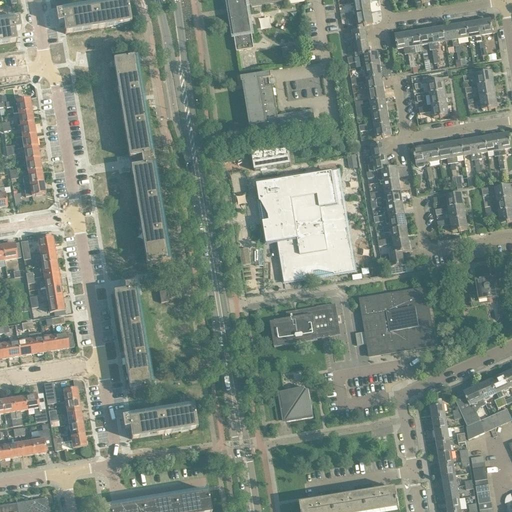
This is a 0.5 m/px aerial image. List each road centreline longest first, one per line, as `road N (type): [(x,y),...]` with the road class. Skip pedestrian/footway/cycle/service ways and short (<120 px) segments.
road 1 (secondary): [(252,511),(181,83)]
road 2 (residential): [(413,471),(401,394),(511,345)]
road 3 (residential): [(396,78),(406,138),(511,120)]
road 4 (residential): [(77,215),(58,93),(46,67)]
road 5 (residential): [(101,362),(77,215)]
road 6 (residential): [(417,198),(425,251),(511,236)]
road 7 (residential): [(383,0),(387,18),(503,1)]
